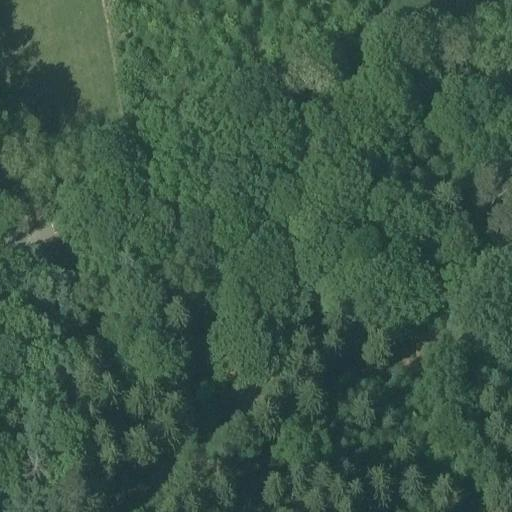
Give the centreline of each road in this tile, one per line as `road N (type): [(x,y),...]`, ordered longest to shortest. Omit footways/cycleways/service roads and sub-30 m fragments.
road 1 (unclassified): [(20,235),(511,57)]
road 2 (tertiary): [(35,511),(42,335),(20,235)]
